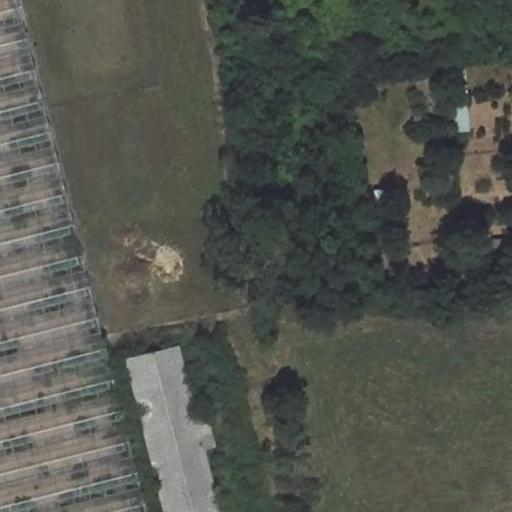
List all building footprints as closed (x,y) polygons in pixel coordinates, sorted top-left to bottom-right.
[(0,0),(0,511),(145,511),(18,0),(0,0)] [(466,101),(456,102),(456,106),(453,107),(454,130),(468,129),(466,101)] [(339,149),(314,151),(315,161),(341,159),(339,149)] [(343,175),(331,177),(333,199),(345,197),(343,175)] [(399,211),(384,213),(387,241),(402,239),(399,211)] [(284,257),(273,259),(278,282),(289,280),(284,257)] [(176,347),(127,359),(164,511),(217,511),(201,449),(214,446),(211,438),(199,441),(194,418),(176,347)] [(205,415),(194,418),(199,441),(211,438),(205,415)]
